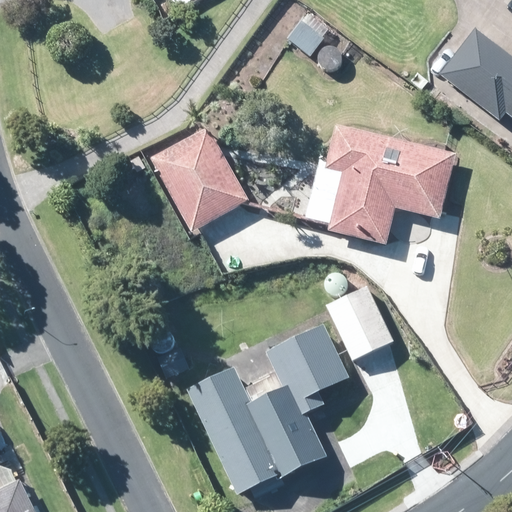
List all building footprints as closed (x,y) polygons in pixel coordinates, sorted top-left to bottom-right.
[(133,0),(137,8),(154,0),(133,0)] [(511,50),(475,103),(511,129),(511,50)] [(453,163),(338,139),(318,234),(395,250),(401,223),(439,231),(453,163)] [(213,141),(155,153),(206,236),(253,207),(213,141)] [(361,285),(176,388),(244,509),(332,461),(304,410),(401,356),(361,285)] [(43,511),(20,467),(0,476),(0,511),(43,511)]
